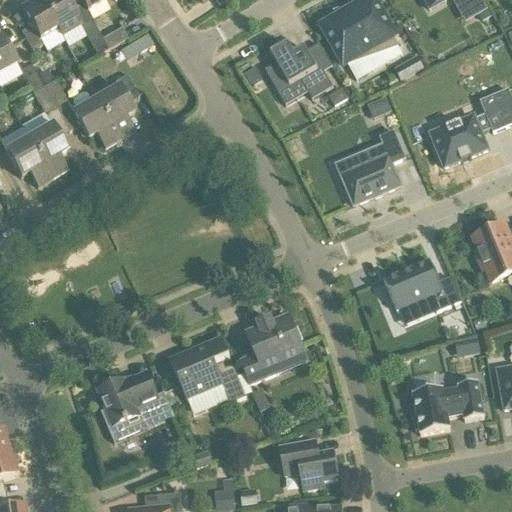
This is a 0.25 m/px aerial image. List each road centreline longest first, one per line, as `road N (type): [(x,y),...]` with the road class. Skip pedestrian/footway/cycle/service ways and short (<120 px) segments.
road 1 (residential): [(20,385),(311,267)]
road 2 (residential): [(0,246),(225,119)]
road 3 (residential): [(379,483),(358,392),(311,267)]
road 4 (residential): [(311,267),(511,183)]
road 5 (residential): [(311,267),(225,119)]
road 6 (residential): [(379,483),(511,460)]
road 7 (residential): [(61,511),(20,385)]
